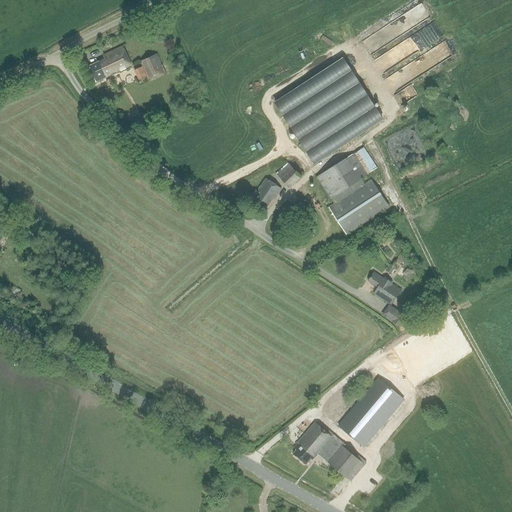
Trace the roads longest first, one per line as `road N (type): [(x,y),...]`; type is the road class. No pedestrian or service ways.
road 1 (unclassified): [(389,313),(156,166),(88,101),(56,56)]
road 2 (tertiary): [(332,511),(0,321)]
road 3 (unclassified): [(56,56),(166,0)]
